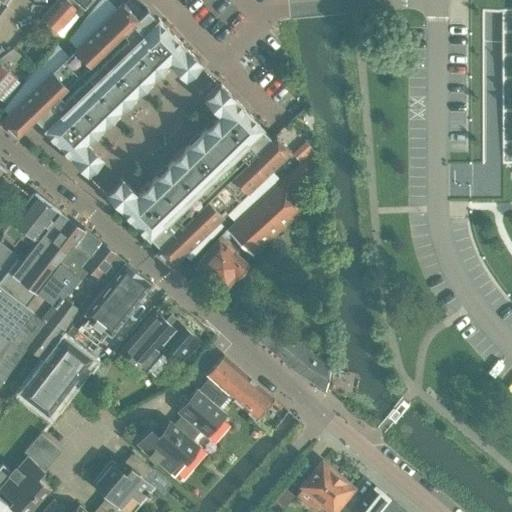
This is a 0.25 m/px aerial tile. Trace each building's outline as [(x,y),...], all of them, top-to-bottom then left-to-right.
[(86,142),(168,62),(184,79),(200,63),(157,18),(156,19),(146,9),(137,18),(122,2),(116,8),(108,0),(100,0),(68,39),(75,47),(67,55),(56,43),(2,109),(7,114),(0,120),(0,124),(16,138),(17,136),(16,136),(34,119),(43,128),(42,128),(86,174),(102,158),(86,142)] [(56,30),(76,8),(80,4),(74,0),(55,0),(41,16),(56,30)] [(74,0),(80,4),(85,8),(91,0),(74,0)] [(0,56),(0,99),(2,101),(18,83),(13,78),(14,76),(0,63),(0,62),(6,58),(12,63),(19,55),(11,48),(0,56)] [(270,170),(290,150),(275,134),(271,138),(262,129),(262,128),(219,83),(203,98),(219,115),(137,194),(126,183),(121,178),(105,193),(148,238),(149,237),(158,247),(155,250),(154,249),(152,251),(172,267),(173,265),(172,264),(183,253),(189,259),(221,224),(217,220),(226,212),(232,219),(277,177),(270,170)] [(251,254),(302,210),(278,183),(226,230),(225,228),(194,265),(204,274),(209,279),(208,280),(211,283),(210,285),(215,289),(218,288),(221,291),(232,277),(234,279),(237,276),(240,276),(245,270),(244,267),(247,263),(234,252),(237,249),(226,239),(230,234),(251,254)] [(32,245),(58,210),(59,209),(34,191),(4,232),(3,236),(14,244),(20,236),(32,245)] [(24,344),(61,295),(61,294),(76,275),(59,262),(83,230),(71,220),(60,211),(58,210),(32,245),(21,260),(17,257),(0,278),(0,380),(25,345),(24,344)] [(76,275),(101,242),(84,228),(83,230),(59,262),(76,275)] [(0,278),(17,257),(18,254),(0,241),(0,278)] [(83,311),(122,259),(101,242),(76,275),(61,294),(61,295),(24,344),(25,345),(39,356),(77,306),(83,311)] [(104,329),(110,334),(151,282),(122,259),(83,311),(77,318),(85,325),(82,329),(95,340),(104,329)] [(182,361),(200,340),(176,319),(171,325),(155,311),(120,350),(127,356),(137,365),(138,365),(145,371),(166,347),(182,361)] [(82,329),(85,325),(77,318),(64,335),(73,342),(82,329)] [(330,365),(314,354),(273,321),(258,339),(291,367),(324,389),(330,365)] [(64,335),(21,391),(47,411),(90,355),(73,342),(64,335)] [(230,378),(238,368),(221,354),(204,373),(203,372),(202,373),(206,377),(225,393),(258,422),(261,418),(257,415),(263,408),(230,378)] [(272,398),(238,368),(230,378),(263,408),(272,398)] [(226,413),(215,404),(225,393),(206,377),(197,388),(196,387),(176,410),(207,436),(226,413)] [(199,445),(191,439),(199,431),(206,437),(207,436),(176,410),(176,411),(180,415),(173,423),(168,419),(157,433),(149,426),(135,444),(173,476),(176,473),(199,445)] [(29,511),(50,487),(42,480),(36,475),(59,449),(39,432),(22,451),(26,454),(11,472),(1,463),(0,464),(0,497),(17,511),(29,511)] [(153,486),(144,478),(152,468),(132,452),(123,463),(128,466),(122,473),(117,469),(119,466),(110,459),(91,482),(106,495),(97,505),(105,511),(120,511),(123,509),(120,507),(129,495),(139,504),(146,495),(149,497),(151,493),(149,492),(153,486)] [(332,510),(350,487),(347,484),(347,481),(340,475),(337,476),(321,461),(302,484),(303,485),(295,495),(314,511),(322,502),(332,510)] [(372,511),(387,496),(373,484),(349,511),(372,511)] [(282,486),(268,503),(277,511),(292,494),(282,486)] [(402,511),(404,510),(387,496),(372,511),(402,511)] [(105,511),(97,505),(91,511),(86,511),(77,504),(70,511),(58,511),(63,507),(53,498),(40,511),(105,511)]
